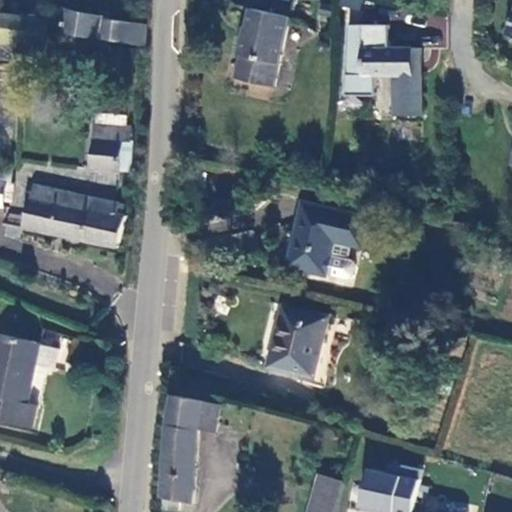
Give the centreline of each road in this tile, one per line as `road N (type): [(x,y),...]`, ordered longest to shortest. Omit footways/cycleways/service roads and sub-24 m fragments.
road 1 (tertiary): [(126,511),(169,0)]
road 2 (unknown): [(145,282),(0,232)]
road 3 (unknown): [(130,462),(0,435)]
